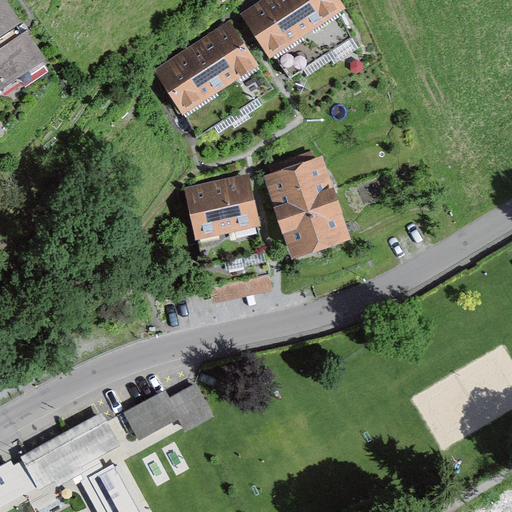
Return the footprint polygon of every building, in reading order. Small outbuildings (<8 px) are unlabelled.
[(320,0),(258,0),(233,17),(256,54),(326,9),(320,0)] [(0,29),(0,81),(25,62),(0,29)] [(216,37),(145,81),(169,118),(239,73),(216,37)] [(306,163),(255,178),(278,256),(329,242),(306,163)] [(236,185),(178,197),(187,239),(244,227),(236,185)] [(214,298),(274,289),(271,272),(211,281),(214,298)] [(177,423),(172,425),(178,437),(210,420),(193,388),(166,402),(177,423)] [(133,446),(172,425),(177,423),(166,402),(160,392),(116,415),(133,446)] [(116,452),(97,415),(14,460),(34,496),(116,452)] [(141,511),(115,464),(76,485),(90,511),(141,511)]
